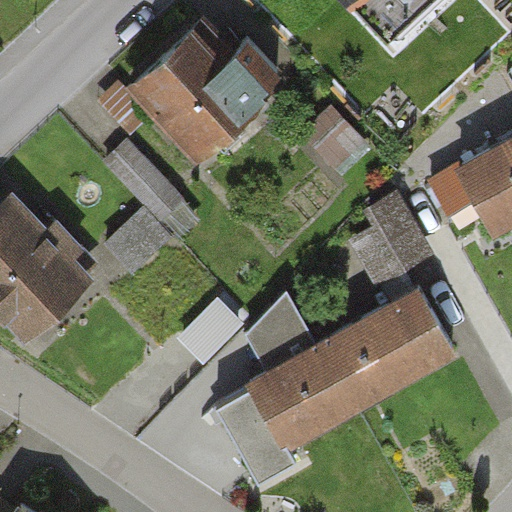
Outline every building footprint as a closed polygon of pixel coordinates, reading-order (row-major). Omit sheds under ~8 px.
[(451,0),(353,0),(398,49),(451,0)] [(231,52),(203,21),(135,83),(196,150),(263,89),(259,85),(277,69),(248,37),(231,52)] [(354,129),(332,108),(306,134),(327,155),(354,129)] [(511,133),(432,179),(442,196),(468,181),(493,225),(511,214),(511,133)] [(170,184),(128,139),(106,159),(147,205),(170,184)] [(44,230),(13,196),(0,208),(0,301),(26,330),(87,274),(70,256),(81,247),(55,220),(44,230)] [(423,240),(398,197),(373,212),(383,230),(366,240),(387,276),(407,264),(401,253),(423,240)] [(166,233),(143,209),(120,232),(144,255),(166,233)] [(455,344),(421,285),(319,342),(286,291),(248,332),(268,370),(217,399),(260,475),(297,455),(288,438),(455,344)] [(238,322),(217,301),(183,334),(204,355),(238,322)] [(32,511),(22,505),(18,511),(15,511),(0,501),(0,511),(32,511)]
